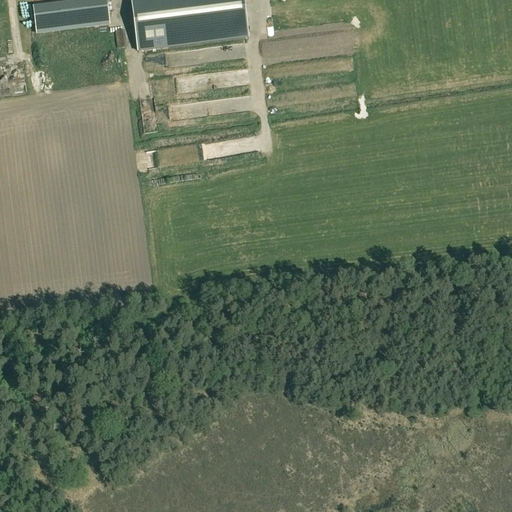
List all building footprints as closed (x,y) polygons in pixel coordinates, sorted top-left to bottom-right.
[(110,27),(106,0),(95,0),(33,8),(36,35),(110,27)] [(168,48),(167,44),(244,35),(239,0),(137,0),(144,51),(168,48)] [(10,9),(0,9),(0,19),(11,19),(10,9)] [(0,55),(14,54),(12,29),(0,30),(0,55)] [(124,31),(115,32),(117,48),(127,47),(124,31)] [(306,39),(307,50),(319,49),(319,38),(306,39)] [(299,75),(346,73),(345,63),(299,66),(299,75)] [(112,91),(114,102),(123,100),(122,89),(112,91)] [(158,102),(147,103),(149,119),(160,118),(158,102)] [(212,176),(158,184),(159,190),(213,181),(212,176)]
